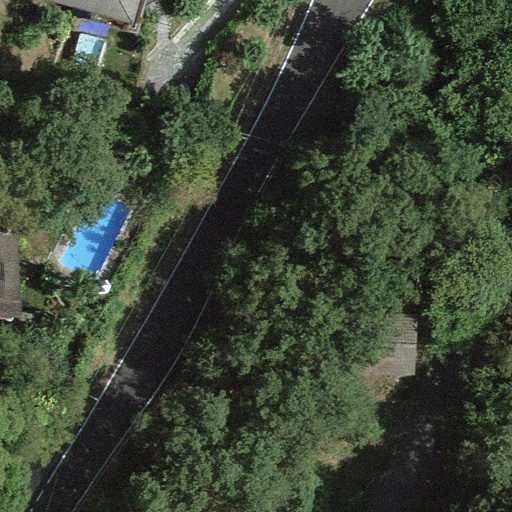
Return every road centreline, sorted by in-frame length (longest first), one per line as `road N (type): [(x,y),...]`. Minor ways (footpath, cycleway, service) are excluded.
road 1 (tertiary): [(64,511),(348,0)]
road 2 (tertiary): [(511,267),(385,511)]
